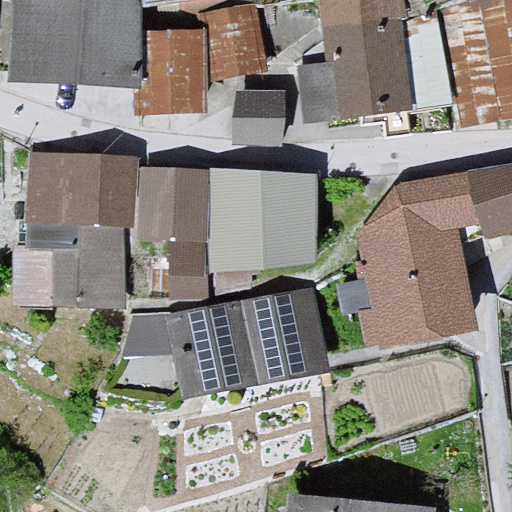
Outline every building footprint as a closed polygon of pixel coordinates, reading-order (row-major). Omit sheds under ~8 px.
[(130,0),(14,0),(12,69),(139,78),(141,28),(143,1),(131,2),(130,0)] [(396,0),(323,0),(332,58),(310,61),(317,112),(411,98),(396,0)] [(254,5),(211,13),(222,73),(265,65),(254,5)] [(139,78),(138,105),(205,108),(204,28),(141,28),(139,78)] [(284,94),(237,91),(234,131),(281,135),(284,94)] [(124,160),(25,157),(21,298),(120,301),(124,160)] [(321,168),(142,164),(140,232),(208,233),(207,261),(319,263),(321,168)] [(511,167),(398,189),(360,236),(375,343),(468,321),(454,238),(511,225),(511,167)] [(311,286),(171,310),(184,387),(325,364),(311,286)] [(434,511),(435,505),(295,485),(291,511),(434,511)]
